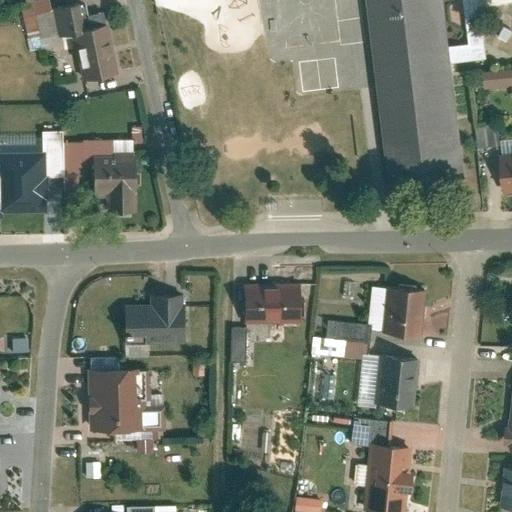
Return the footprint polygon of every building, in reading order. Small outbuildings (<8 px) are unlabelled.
[(74,28),(93,25),(88,0),(56,7),(61,31),(74,28)] [(365,0),(376,78),(377,88),(378,97),(389,181),(463,171),(440,0),(365,0)] [(74,28),(84,78),(122,71),(112,21),(93,25),(74,28)] [(511,68),(486,72),(489,89),(511,86),(511,68)] [(0,212),(42,211),(41,156),(0,157),(0,212)] [(107,213),(135,213),(133,156),(94,157),(95,190),(106,190),(107,213)] [(423,334),(427,287),(389,284),(385,330),(423,334)] [(251,320),(303,319),(303,286),(250,287),(251,320)] [(126,303),(127,339),(186,338),(186,293),(155,293),(155,303),(126,303)] [(26,352),(26,335),(7,335),(6,352),(26,352)] [(418,404),(423,356),(383,352),(377,400),(418,404)] [(142,427),(139,364),(90,367),(93,430),(142,427)] [(406,511),(414,444),(374,440),(366,506),(406,511)] [(501,501),(511,502),(511,463),(505,462),(501,501)] [(293,496),(292,509),(320,510),(320,497),(293,496)]
